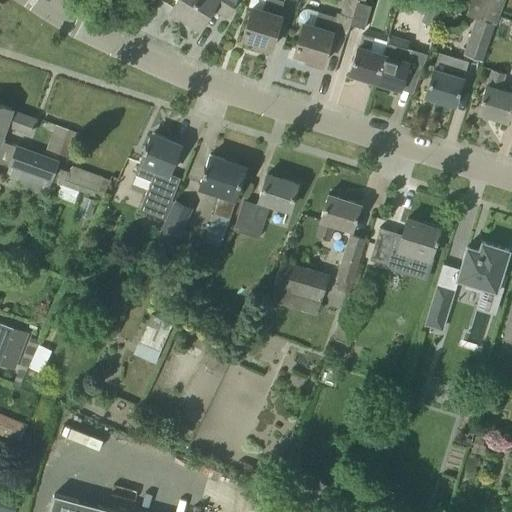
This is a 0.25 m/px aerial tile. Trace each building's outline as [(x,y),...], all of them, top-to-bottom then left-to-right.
[(226,15),(234,0),(176,0),(170,10),(199,28),(212,7),(226,15)] [(270,49),(276,30),(279,16),(283,2),(278,0),(264,0),(262,10),(251,7),(242,37),(254,41),(253,44),(270,49)] [(354,17),(358,0),(343,0),(340,13),(353,17),(354,17)] [(353,17),(350,25),(363,29),(371,6),(364,4),(365,0),(358,0),(354,17),(353,17)] [(415,0),(414,2),(426,7),(421,20),(438,27),(448,0),(415,0)] [(504,0),(470,0),(466,15),(475,18),(463,54),(482,61),(494,24),(496,25),(504,0)] [(305,60),(321,65),(331,32),(330,31),(334,17),(317,12),(307,8),(303,9),(300,12),(297,20),(303,22),(294,53),(306,57),(305,60)] [(386,41),(373,38),(363,34),(359,47),(357,46),(349,73),(374,81),(386,41)] [(374,81),(400,89),(408,62),(407,62),(411,49),(406,47),(408,42),(388,36),(386,41),(374,81)] [(424,96),(454,105),(468,61),(438,52),(434,68),(433,68),(424,96)] [(506,122),(511,103),(511,91),(500,88),(505,73),(493,70),(489,85),(485,84),(477,112),(506,122)] [(29,134),(35,118),(11,109),(0,104),(0,140),(6,125),(29,134)] [(69,158),(79,133),(61,126),(58,134),(52,131),(45,149),(69,158)] [(139,163),(134,174),(150,181),(139,209),(155,216),(165,220),(174,201),(171,200),(173,196),(180,177),(179,177),(168,173),(179,145),(166,139),(165,142),(150,135),(142,154),(139,163)] [(22,171),(51,181),(104,199),(111,180),(71,167),(67,170),(56,166),(57,162),(16,146),(9,164),(23,169),(22,171)] [(234,196),(237,185),(244,166),(209,155),(203,174),(199,186),(219,193),(213,213),(229,218),(236,197),(234,196)] [(51,181),(22,171),(17,186),(46,196),(51,181)] [(258,237),(269,203),(288,209),(296,183),(266,174),(258,200),(259,200),(258,204),(243,199),(234,229),(258,237)] [(351,230),(360,203),(328,193),(319,219),(321,220),(316,235),(328,239),(333,224),(351,230)] [(165,220),(161,228),(162,228),(177,235),(190,208),(175,201),(175,200),(174,201),(165,220)] [(373,246),(369,259),(384,264),(383,267),(426,280),(432,258),(429,257),(432,247),(438,228),(406,218),(401,234),(379,227),(373,246)] [(348,293),(352,282),(357,262),(365,239),(349,234),(335,277),(340,278),(336,289),(348,293)] [(479,250),(466,246),(456,280),(465,283),(464,287),(483,292),(484,287),(501,292),(506,275),(502,274),(509,250),(481,241),(479,250)] [(279,259),(267,301),(317,316),(329,274),(279,259)] [(443,330),(455,290),(436,284),(423,325),(443,330)] [(511,300),(500,350),(502,350),(500,358),(511,361),(511,300)] [(338,313),(330,336),(334,338),(330,350),(342,354),(346,342),(349,343),(357,320),(338,313)] [(151,315),(139,343),(160,352),(172,324),(151,315)] [(4,323),(0,334),(0,363),(15,369),(28,332),(4,323)] [(28,366),(28,367),(41,373),(51,350),(39,344),(32,358),(28,366)] [(26,423),(0,413),(0,434),(19,442),(26,423)] [(370,419),(367,431),(374,433),(377,420),(370,419)] [(120,511),(54,494),(48,511),(120,511)]
